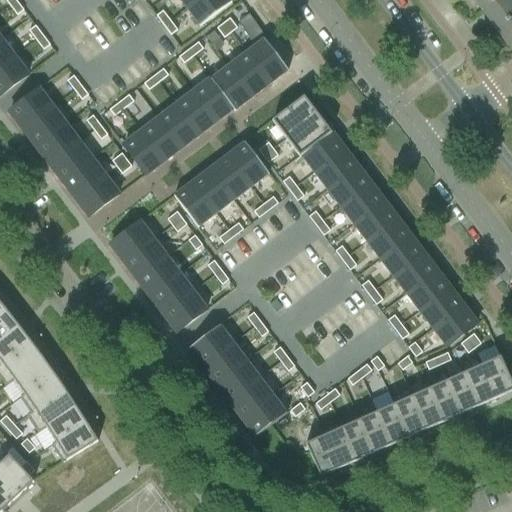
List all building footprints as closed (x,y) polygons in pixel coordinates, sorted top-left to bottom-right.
[(178,0),(186,11),(200,0),(178,0)] [(228,0),(200,0),(186,11),(199,28),(231,4),(228,0)] [(471,0),(480,11),(494,0),(471,0)] [(494,0),(480,11),(495,30),(511,17),(511,2),(510,0),(494,0)] [(16,2),(9,7),(16,17),(23,12),(16,2)] [(162,12),(155,17),(163,27),(169,22),(162,12)] [(511,17),(495,30),(510,50),(511,48),(511,17)] [(229,20),(222,25),(230,35),(236,30),(229,20)] [(169,22),(163,27),(170,37),(177,32),(169,22)] [(222,25),(216,30),(223,40),(230,35),(222,25)] [(35,27),(28,32),(36,42),(42,37),(35,27)] [(42,37),(36,42),(43,52),(49,47),(42,37)] [(263,41),(245,54),(269,86),(287,72),(263,41)] [(1,42),(0,42),(0,70),(14,60),(1,42)] [(197,44),(188,51),(193,58),(202,51),(197,44)] [(188,51),(178,59),(183,65),(193,58),(188,51)] [(245,54),(227,68),(251,100),(269,86),(245,54)] [(14,60),(0,70),(0,97),(27,77),(14,60)] [(227,68),(209,82),(232,110),(234,113),(251,100),(227,68)] [(163,71),(153,78),(158,84),(168,77),(163,71)] [(73,78),(66,83),(74,92),(80,87),(73,78)] [(153,78),(143,85),(148,92),(158,84),(153,78)] [(209,82),(192,95),(214,124),(232,110),(209,82)] [(80,87),(74,92),(81,102),(88,97),(80,87)] [(38,91),(9,113),(22,131),(51,109),(38,91)] [(192,95),(175,108),(197,137),(214,124),(192,95)] [(128,97),(118,104),(123,111),(133,103),(128,97)] [(303,99),(271,123),(285,141),(317,117),(303,99)] [(118,104),(109,111),(114,118),(123,111),(118,104)] [(175,108),(157,121),(179,150),(197,137),(175,108)] [(51,109),(22,131),(35,148),(64,126),(51,109)] [(92,117),(86,122),(93,132),(100,127),(92,117)] [(317,117),(285,141),(299,159),(302,157),(301,156),(330,134),(317,117)] [(157,121),(140,134),(162,163),(179,150),(157,121)] [(64,126),(35,148),(49,166),(78,144),(64,126)] [(100,127),(93,132),(100,142),(107,137),(100,127)] [(140,134),(123,147),(131,159),(145,176),(162,163),(140,134)] [(330,134),(301,156),(302,157),(315,174),(344,152),(330,134)] [(78,144),(49,166),(62,183),(91,161),(78,144)] [(244,144),(226,157),(250,189),(268,176),(244,144)] [(268,144),(258,152),(263,158),(272,151),(268,144)] [(272,151),(263,158),(268,165),(277,157),(272,151)] [(344,152),(315,174),(328,192),(357,170),(344,152)] [(121,155),(111,163),(116,169),(126,162),(121,155)] [(226,157),(208,171),(233,202),(250,189),(226,157)] [(91,161),(62,183),(76,201),(105,179),(91,161)] [(126,162),(116,169),(121,176),(131,168),(126,162)] [(357,170),(328,192),(341,209),(370,187),(357,170)] [(208,171),(191,184),(215,216),(233,202),(208,171)] [(105,179),(76,201),(89,219),(118,197),(105,179)] [(289,179),(282,184),(289,193),(296,188),(289,179)] [(191,184),(173,198),(197,229),(215,216),(191,184)] [(370,187),(341,209),(355,226),(384,205),(370,187)] [(296,188),(289,193),(296,203),(303,198),(296,188)] [(272,199),(263,206),(268,213),(277,205),(272,199)] [(384,205),(355,226),(368,244),(397,222),(384,205)] [(263,206),(253,213),(258,220),(268,213),(263,206)] [(315,213),(308,218),(315,228),(322,223),(315,213)] [(176,214),(166,221),(171,228),(181,220),(176,214)] [(181,220),(171,228),(176,234),(186,227),(181,220)] [(397,222),(368,244),(381,261),(410,239),(397,222)] [(322,223),(315,228),(323,238),(329,233),(322,223)] [(139,224),(110,246),(123,263),(152,242),(139,224)] [(237,225),(228,232),(233,239),(243,232),(237,225)] [(228,232),(218,240),(223,246),(233,239),(228,232)] [(194,237),(187,242),(195,252),(202,247),(194,237)] [(410,239),(381,261),(394,279),(423,257),(410,239)] [(152,242),(123,263),(136,281),(165,259),(152,242)] [(341,248),(334,253),(342,263),(348,258),(341,248)] [(423,257),(394,279),(407,296),(436,274),(423,257)] [(348,258),(342,263),(349,272),(356,267),(348,258)] [(165,259),(136,281),(150,299),(179,277),(165,259)] [(213,262),(207,268),(214,277),(221,272),(213,262)] [(221,272),(214,277),(221,287),(228,282),(221,272)] [(436,274),(407,296),(420,313),(449,291),(436,274)] [(179,277),(150,299),(163,317),(192,295),(179,277)] [(367,282),(361,288),(368,297),(375,292),(367,282)] [(449,291),(420,313),(434,331),(463,309),(449,291)] [(375,292),(368,297),(375,307),(382,302),(375,292)] [(192,295),(163,317),(177,334),(206,312),(192,295)] [(463,309),(434,331),(447,348),(476,326),(463,309)] [(6,312),(0,317),(0,342),(18,328),(6,312)] [(253,314),(246,320),(253,329),(260,324),(253,314)] [(394,317),(387,322),(394,332),(401,327),(394,317)] [(260,324),(253,329),(261,339),(268,334),(260,324)] [(219,327),(187,351),(201,369),(232,345),(219,327)] [(401,327),(394,332),(401,341),(408,336),(401,327)] [(18,328),(0,342),(0,366),(30,344),(18,328)] [(473,336),(466,341),(474,351),(480,346),(473,336)] [(466,341),(460,346),(467,355),(474,351),(466,341)] [(0,380),(6,388),(13,382),(13,381),(42,360),(30,344),(0,366),(0,380)] [(414,344),(407,349),(415,359),(421,354),(414,344)] [(232,345),(201,369),(214,386),(246,362),(232,345)] [(279,349),(272,354),(280,364),(286,359),(279,349)] [(447,354),(436,359),(439,367),(450,362),(447,354)] [(376,358),(369,364),(377,373),(384,368),(376,358)] [(406,358),(396,366),(401,372),(411,365),(406,358)] [(511,386),(499,358),(482,366),(497,400),(511,392),(511,386)] [(286,359),(280,364),(287,374),(294,368),(286,359)] [(436,359),(424,364),(428,372),(439,367),(436,359)] [(42,360),(13,381),(13,382),(23,396),(24,397),(54,376),(42,360)] [(246,362),(214,386),(227,404),(259,380),(246,362)] [(366,366),(356,373),(361,380),(371,373),(366,366)] [(482,366),(464,374),(479,408),(497,400),(482,366)] [(356,373),(347,381),(352,388),(361,380),(356,373)] [(464,374),(446,382),(461,415),(479,408),(464,374)] [(23,396),(19,399),(30,414),(31,415),(65,392),(54,376),(24,397),(23,396)] [(259,380),(227,404),(241,422),(273,397),(259,380)] [(446,382),(429,390),(444,423),(461,415),(446,382)] [(306,384),(299,390),(307,399),(313,394),(306,384)] [(429,390),(411,398),(426,431),(444,423),(429,390)] [(334,391),(324,398),(329,405),(339,397),(334,391)] [(30,414),(26,417),(38,435),(46,430),(45,429),(76,409),(65,392),(31,415),(30,414)] [(273,397),(241,422),(254,439),(286,415),(273,397)] [(324,398),(315,405),(320,412),(329,405),(324,398)] [(411,398),(393,406),(408,439),(426,431),(411,398)] [(299,405),(289,412),(295,419),(304,412),(299,405)] [(393,406),(376,414),(390,447),(408,439),(393,406)] [(76,409),(45,429),(46,430),(55,444),(56,445),(87,426),(76,409)] [(376,414),(358,422),(373,455),(390,447),(376,414)] [(5,418),(0,422),(0,424),(7,432),(14,427),(5,418)] [(358,422),(340,430),(355,463),(373,455),(358,422)] [(55,444),(51,446),(62,465),(97,443),(87,426),(56,445),(55,444)] [(14,427),(7,432),(15,441),(22,436),(14,427)] [(340,430),(322,438),(337,471),(355,463),(340,430)] [(322,438),(305,446),(320,479),(337,471),(322,438)] [(26,441),(20,446),(28,455),(34,450),(26,441)] [(5,453),(0,458),(0,481),(16,499),(33,484),(28,478),(19,469),(5,453)] [(25,464),(19,469),(28,478),(34,472),(25,464)] [(0,481),(0,511),(2,511),(16,499),(0,481)]
